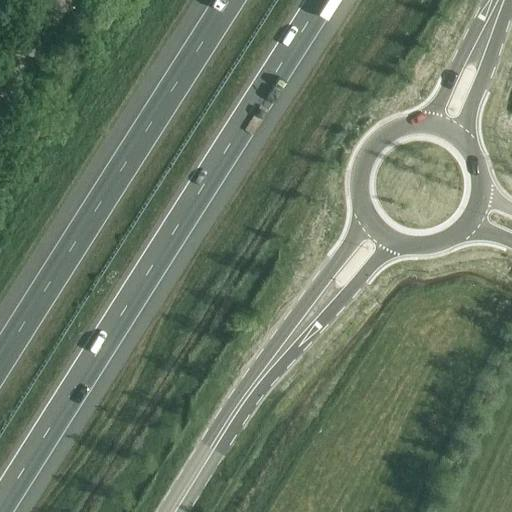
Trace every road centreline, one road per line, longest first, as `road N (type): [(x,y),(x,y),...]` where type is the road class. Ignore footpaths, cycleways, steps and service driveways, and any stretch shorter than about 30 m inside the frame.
road 1 (motorway): [(5,511),(334,0)]
road 2 (motorway): [(225,0),(0,352)]
road 3 (secondary): [(172,511),(250,388),(308,319)]
road 4 (secondary): [(425,120),(384,129),(364,149),(355,176),(364,217)]
road 5 (secondary): [(463,138),(491,21)]
